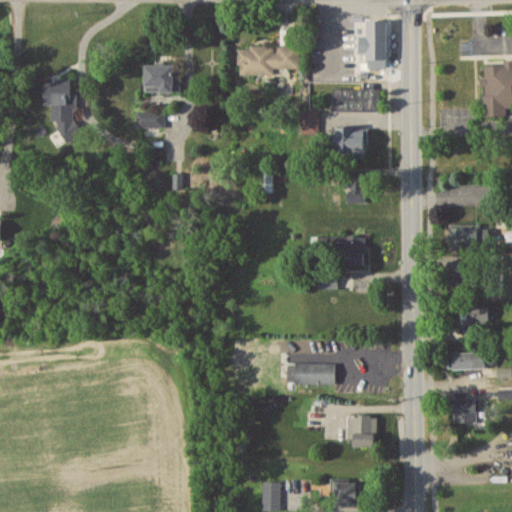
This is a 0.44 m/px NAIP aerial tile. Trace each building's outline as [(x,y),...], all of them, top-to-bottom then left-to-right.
[(370,66),(388,66),(388,20),(369,20),(369,35),(361,35),(361,53),(370,53),(370,66)] [(300,45),(239,45),(239,72),(300,73),(300,45)] [(484,58),(511,57),(511,99),(485,100),(484,58)] [(181,77),(175,77),(175,64),(147,64),(147,91),(181,91),(181,77)] [(379,110),(379,86),(334,86),(334,110),(379,110)] [(52,103),(52,120),(61,120),(62,138),(77,138),(76,91),(46,92),(46,103),(52,103)] [(137,127),(145,127),(145,132),(160,132),(160,110),(137,110),(137,127)] [(337,126),(337,156),(367,156),(367,126),(337,126)] [(274,166),(260,166),(260,191),(274,191),(274,166)] [(349,202),(367,202),(367,174),(349,174),(349,202)] [(493,247),(493,228),(452,228),(452,247),(493,247)] [(367,235),(313,235),(313,250),(337,250),(337,265),(367,265),(367,235)] [(338,288),(338,270),(320,270),(320,288),(338,288)] [(490,288),(490,271),(455,271),(455,288),(490,288)] [(461,324),(492,324),(492,307),(461,307),(461,324)] [(486,352),(453,352),(453,368),(486,368),(486,352)] [(293,355),(333,357),(333,376),(295,375),(293,355)] [(452,421),(478,421),(478,397),(452,397),(452,421)] [(321,409),(307,410),(308,426),(322,425),(321,409)] [(349,447),(378,447),(378,416),(349,416),(349,447)] [(281,510),(281,480),(264,480),(264,510),(281,510)] [(361,482),(335,482),(335,506),(361,506),(361,482)]
